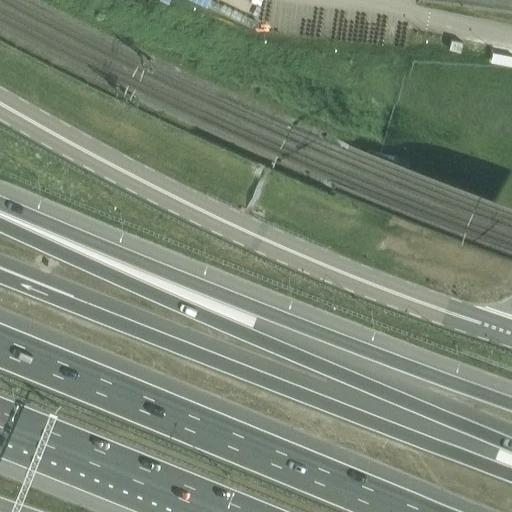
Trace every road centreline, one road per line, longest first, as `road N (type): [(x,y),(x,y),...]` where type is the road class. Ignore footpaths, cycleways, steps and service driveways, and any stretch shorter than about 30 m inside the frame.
road 1 (secondary): [(511,334),(269,243),(0,102)]
road 2 (motorway): [(511,444),(0,218)]
road 3 (motorway): [(511,476),(0,274)]
road 4 (motorway): [(511,405),(0,208)]
road 5 (motorway): [(398,511),(0,350)]
road 6 (motorway): [(0,423),(219,511)]
